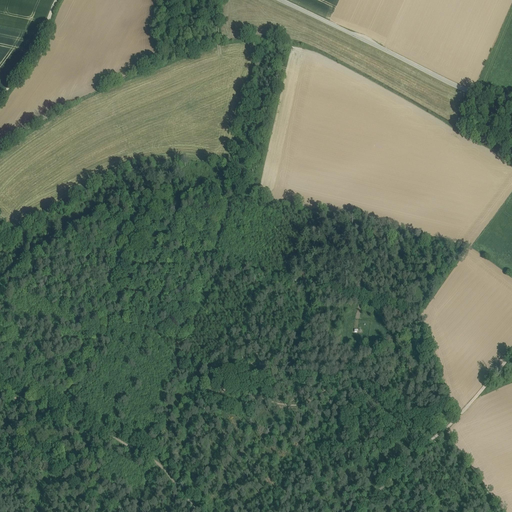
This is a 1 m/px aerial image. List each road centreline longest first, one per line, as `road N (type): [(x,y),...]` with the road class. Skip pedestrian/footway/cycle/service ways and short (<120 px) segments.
road 1 (track): [(0,284),(74,226),(113,208),(153,246),(412,315)]
road 2 (track): [(412,315),(313,394),(293,401),(223,396),(209,436),(172,465),(147,511)]
road 3 (unclassified): [(511,97),(467,91),(281,0)]
road 4 (track): [(204,511),(126,440),(0,392)]
road 5 (track): [(365,511),(511,355)]
road 6 (track): [(51,406),(87,369),(153,246)]
